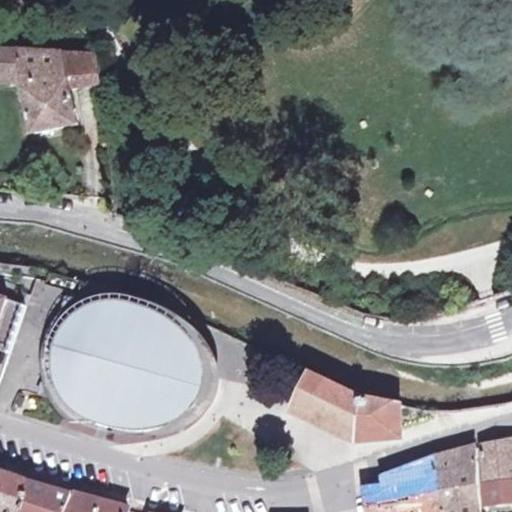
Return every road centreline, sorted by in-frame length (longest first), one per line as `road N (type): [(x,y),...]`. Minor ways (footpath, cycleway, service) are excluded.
road 1 (unclassified): [(0,210),(162,241),(387,335),(469,334),(511,318)]
road 2 (unclassified): [(0,427),(275,497),(511,424)]
